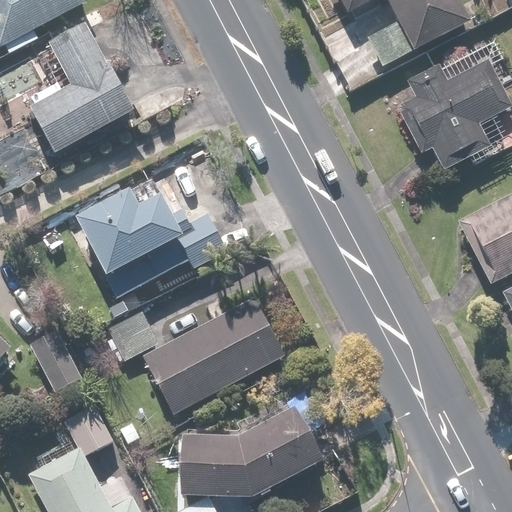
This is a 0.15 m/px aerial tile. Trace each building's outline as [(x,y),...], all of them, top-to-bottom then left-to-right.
[(0,0),(0,45),(2,49),(91,3),(89,0),(0,0)] [(382,0),(390,0),(417,50),(474,21),(463,0),(342,0),(351,16),(382,0)] [(111,67),(90,25),(55,43),(78,87),(35,109),(58,155),(140,113),(115,65),(111,67)] [(434,149),(447,172),(473,158),(477,166),(497,156),(511,148),(511,146),(496,117),(511,108),(511,104),(489,60),(448,81),(440,66),(410,82),(418,97),(399,107),(424,155),(434,149)] [(167,195),(144,208),(135,192),(83,219),(93,238),(89,240),(122,300),(191,263),(196,273),(232,253),(211,214),(193,224),(185,209),(177,214),(167,195)] [(511,196),(463,222),(496,285),(511,276),(511,196)] [(145,357),(175,415),(287,358),(257,300),(145,357)] [(161,343),(146,312),(111,329),(126,360),(161,343)] [(84,380),(62,334),(32,347),(58,392),(84,380)] [(0,364),(14,350),(0,336),(0,364)] [(242,438),(187,436),(185,495),(257,498),(327,461),(300,408),(242,438)] [(81,446),(87,459),(117,444),(99,409),(68,424),(81,446)] [(136,424),(119,432),(132,458),(148,450),(136,424)] [(140,511),(134,500),(115,510),(87,459),(81,446),(26,475),(46,511),(140,511)] [(219,511),(212,499),(188,511),(219,511)]
